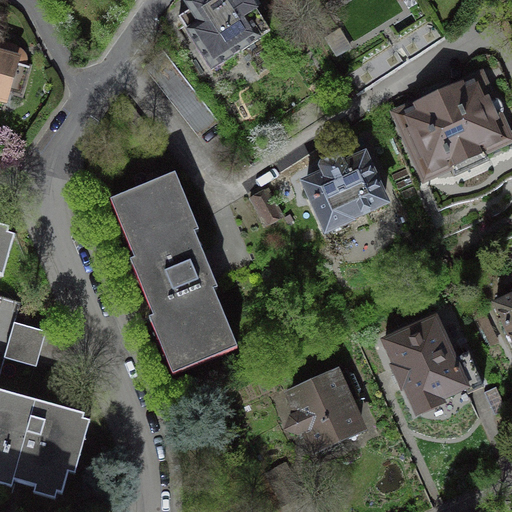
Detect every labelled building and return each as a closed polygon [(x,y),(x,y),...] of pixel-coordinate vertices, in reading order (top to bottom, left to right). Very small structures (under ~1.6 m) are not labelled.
[(270,33),(249,0),(191,0),(185,4),(190,11),(179,18),(212,70),(270,33)] [(351,48),(343,35),(336,39),(330,43),(338,55),(351,48)] [(171,103),(199,138),(218,122),(163,52),(144,68),(171,103)] [(0,107),(8,110),(12,98),(23,101),(31,72),(20,69),(22,60),(0,53),(0,107)] [(490,100),(489,101),(479,80),(439,98),(399,116),(426,176),(506,139),(497,118),(499,116),(500,114),(500,111),(501,109),(500,107),(499,104),(497,103),(495,101),(492,100),(490,100)] [(128,96),(120,102),(138,126),(146,120),(128,96)] [(326,176),(305,185),(327,232),(385,206),(364,158),(342,168),(338,160),(330,163),(322,167),(326,176)] [(218,290),(194,234),(198,232),(175,175),(110,202),(135,260),(130,262),(142,290),(154,317),(149,319),(173,375),(237,348),(214,292),(218,290)] [(268,190),(251,199),(258,213),(265,227),(283,218),(268,190)] [(511,297),(495,305),(511,341),(511,297)] [(435,320),(385,342),(396,367),(393,368),(398,378),(403,389),(405,388),(416,412),(433,405),(441,401),(440,400),(465,389),(468,394),(483,388),(468,354),(453,360),(435,320)] [(9,344),(5,359),(36,367),(40,353),(43,344),(46,333),(15,324),(9,344)] [(335,375),(290,395),(300,416),(291,419),(288,430),(298,434),(306,430),(316,451),(320,449),(322,453),(331,449),(339,446),(337,441),(360,430),(346,400),(358,396),(360,389),(354,374),(347,372),(335,377),(335,375)] [(495,388),(484,393),(494,416),(506,411),(495,388)] [(36,403),(0,392),(0,476),(14,481),(36,403)] [(84,416),(36,403),(14,481),(37,487),(62,494),(84,416)] [(285,465),(266,474),(283,505),(292,500),(301,495),(285,465)]
